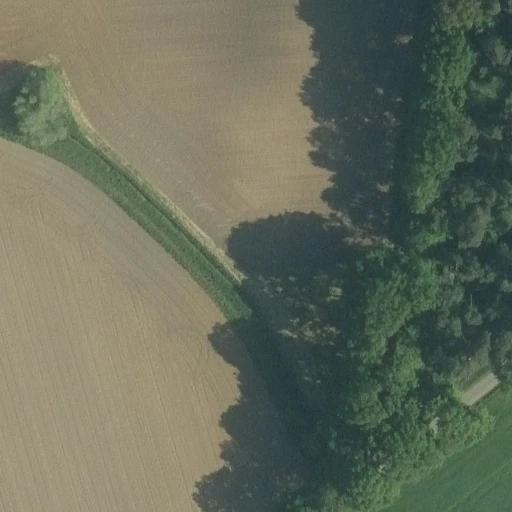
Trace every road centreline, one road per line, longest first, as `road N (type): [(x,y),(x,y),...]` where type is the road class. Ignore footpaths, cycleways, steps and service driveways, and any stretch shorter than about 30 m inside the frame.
road 1 (track): [(370,479),(431,0)]
road 2 (unclassified): [(330,511),(511,365)]
